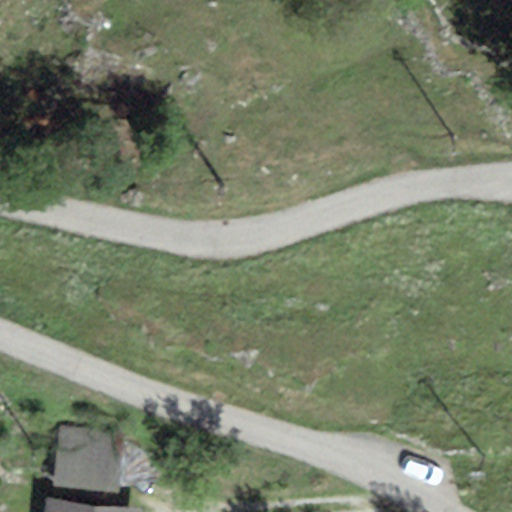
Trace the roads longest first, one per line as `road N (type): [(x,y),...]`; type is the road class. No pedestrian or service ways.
road 1 (unclassified): [(0,199),(216,241),(395,190),(511,174)]
road 2 (unclassified): [(447,511),(401,486),(0,335)]
